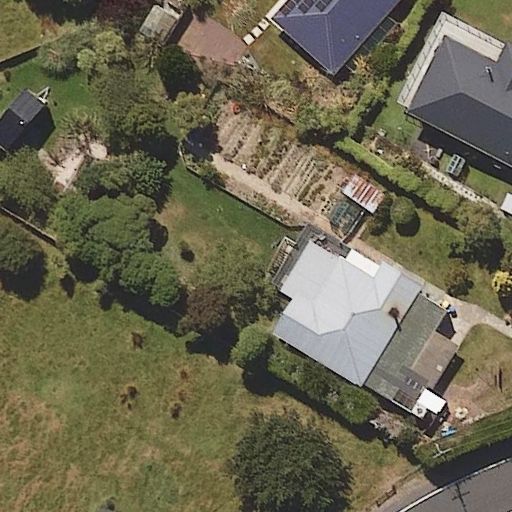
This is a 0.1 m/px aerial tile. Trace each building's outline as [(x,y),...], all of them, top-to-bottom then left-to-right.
[(288,0),(273,18),(335,72),(398,0),(288,0)] [(157,1),(138,33),(164,49),(183,17),(157,1)] [(511,39),(502,59),(450,32),(410,110),(511,163),(511,39)] [(360,166),(343,190),(375,213),(393,189),(360,166)] [(348,261),(311,240),(284,288),(296,295),(276,332),(433,422),(446,399),(432,390),(458,345),(436,332),(453,302),(356,247),(348,261)]
